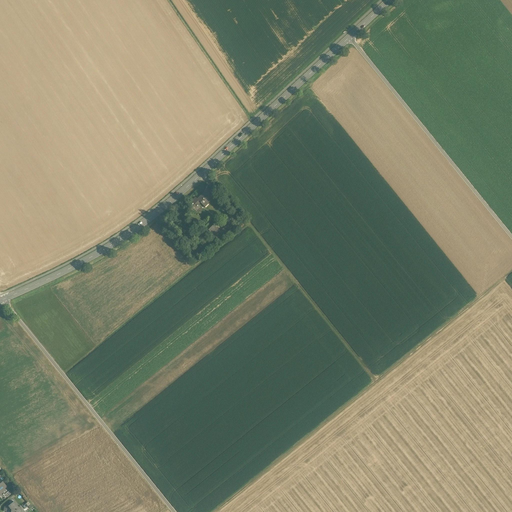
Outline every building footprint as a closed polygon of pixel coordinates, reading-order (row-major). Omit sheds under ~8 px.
[(196,198),(191,203),(195,208),(198,206),(196,204),(199,202),(205,208),(208,204),(208,203),(215,196),(209,190),(201,197),(198,200),(196,198)] [(229,223),(224,228),(227,232),(233,227),(229,223)] [(214,225),(208,230),(212,234),(213,233),(217,229),(214,225)] [(221,232),(215,237),(218,241),(224,235),(221,232)] [(10,491),(0,479),(0,491),(1,491),(3,494),(3,495),(2,496),(3,496),(3,497),(4,496),(5,497),(7,498),(10,495),(11,493),(9,491),(10,491)] [(19,509),(14,503),(11,506),(9,504),(4,508),(4,511),(6,511),(9,511),(9,510),(11,509),(12,511),(20,511),(23,510),(21,507),(19,509)]
